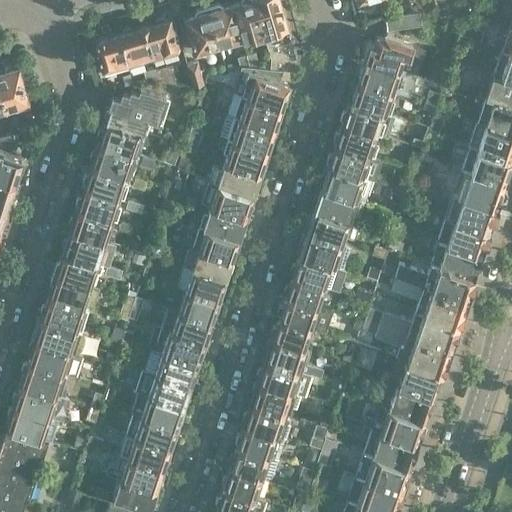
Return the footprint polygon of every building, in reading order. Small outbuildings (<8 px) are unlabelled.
[(236,0),(230,2),(241,37),(263,31),(253,0),(236,0)] [(253,0),(263,31),(271,56),(270,66),(277,67),(295,68),(296,57),(279,0),(253,0)] [(459,5),(463,15),(466,15),(468,10),(471,2),(471,0),(458,0),(459,5)] [(216,6),(207,9),(217,44),(241,37),(230,2),(226,3),(223,1),(217,3),(216,6)] [(374,3),(378,17),(388,15),(384,1),(374,3)] [(471,2),(468,10),(480,14),(482,6),(471,2)] [(409,4),(402,6),(404,12),(411,10),(409,4)] [(444,7),(436,10),(439,18),(446,15),(444,7)] [(207,9),(183,16),(194,51),(217,44),(207,9)] [(385,16),(387,28),(421,23),(419,10),(411,12),(389,15),(385,16)] [(158,19),(142,24),(151,55),(181,47),(172,15),(169,16),(166,15),(160,16),(158,19)] [(128,28),(117,31),(126,62),(151,55),(142,24),(138,25),(135,23),(129,25),(128,28)] [(501,47),(509,50),(511,50),(511,25),(508,24),(501,47)] [(473,37),(482,40),(484,33),(475,30),(473,37)] [(96,45),(102,68),(126,62),(117,31),(99,36),(94,42),(96,45)] [(366,50),(364,55),(403,68),(412,42),(386,33),(385,36),(379,33),(376,40),(369,38),(369,39),(367,38),(364,49),(366,50)] [(511,50),(509,50),(501,47),(493,70),(511,76),(511,50)] [(245,53),(249,64),(257,65),(254,51),(245,53)] [(245,54),(237,57),(239,65),(248,65),(245,54)] [(360,69),(357,78),(392,89),(396,90),(403,68),(364,55),(363,58),(360,57),(357,68),(360,69)] [(453,56),(445,79),(456,83),(464,60),(453,56)] [(475,56),(473,62),(485,66),(487,60),(475,56)] [(186,63),(193,85),(203,83),(196,60),(186,63)] [(5,68),(0,69),(0,90),(6,110),(15,107),(16,111),(31,107),(29,100),(18,64),(15,65),(12,63),(5,64),(5,68)] [(160,64),(154,66),(158,80),(165,80),(160,64)] [(250,81),(246,94),(280,105),(281,102),(284,101),(286,95),(284,92),(287,83),(274,79),(275,76),(277,67),(270,66),(257,65),(255,70),(247,67),(243,78),(250,81)] [(151,81),(158,80),(154,66),(147,68),(151,81)] [(122,72),(125,84),(132,83),(129,70),(122,72)] [(511,76),(493,70),(485,93),(511,102),(511,76)] [(351,94),(349,100),(383,111),(383,110),(385,110),(392,89),(357,78),(355,83),(352,83),(349,93),(351,94)] [(106,114),(105,117),(142,130),(147,116),(158,119),(166,93),(139,84),(138,89),(130,86),(128,90),(122,88),(120,95),(113,93),(109,105),(106,105),(104,112),(106,114)] [(425,99),(435,103),(439,93),(429,89),(425,99)] [(227,112),(238,115),(273,126),(276,116),(280,115),(282,109),(280,106),(280,105),(246,94),(234,90),(227,112)] [(201,93),(197,103),(213,107),(216,98),(201,93)] [(476,117),(485,120),(511,129),(511,102),(485,93),(476,117)] [(180,111),(193,116),(198,99),(185,95),(180,111)] [(448,98),(440,95),(437,104),(445,106),(448,98)] [(344,118),(343,122),(376,133),(383,111),(349,100),(347,108),(344,109),(341,116),(344,118)] [(423,109),(419,121),(428,124),(431,112),(423,109)] [(429,125),(438,129),(443,113),(434,110),(429,125)] [(238,115),(231,137),(266,148),(267,146),(270,145),(272,138),(270,136),(273,126),(238,115)] [(191,124),(198,126),(200,118),(194,116),(191,124)] [(100,135),(99,139),(135,151),(142,130),(105,117),(103,126),(99,127),(98,133),(100,135)] [(511,129),(485,120),(477,145),(511,156),(511,129)] [(337,139),(336,143),(369,154),(376,133),(343,122),(340,130),(337,130),(334,137),(337,139)] [(11,125),(13,132),(17,144),(26,147),(20,123),(11,125)] [(429,128),(426,136),(425,140),(433,143),(437,130),(429,128)] [(461,129),(459,137),(472,142),(475,134),(461,129)] [(17,144),(13,132),(0,135),(0,142),(16,148),(17,144)] [(413,144),(422,148),(425,140),(426,136),(417,133),(413,144)] [(195,151),(199,138),(187,135),(184,143),(183,147),(195,151)] [(231,137),(224,160),(258,171),(262,160),(265,159),(267,152),(265,150),(266,148),(231,137)] [(93,157),(92,161),(126,173),(128,174),(135,151),(99,139),(96,148),(93,149),(91,155),(93,157)] [(461,165),(470,168),(505,180),(509,170),(511,169),(511,167),(511,156),(477,145),(469,142),(461,165)] [(330,161),(329,165),(362,175),(369,154),(336,143),(333,151),(330,152),(328,159),(330,161)] [(0,176),(15,182),(16,180),(20,178),(22,172),(20,169),(23,159),(2,151),(4,146),(0,144),(0,176)] [(166,162),(175,165),(180,151),(171,148),(166,162)] [(406,166),(415,169),(421,152),(412,149),(406,166)] [(182,151),(176,168),(186,171),(192,154),(182,151)] [(415,169),(413,175),(422,178),(430,155),(421,151),(421,152),(415,169)] [(156,158),(143,154),(141,161),(154,165),(156,158)] [(209,179),(217,181),(251,192),(252,189),(255,189),(257,182),(255,180),(258,171),(224,160),(221,169),(213,166),(209,179)] [(86,179),(84,184),(119,195),(126,173),(92,161),(89,170),(86,170),(84,177),(86,179)] [(325,175),(321,187),(356,198),(359,190),(368,193),(372,179),(362,175),(329,165),(328,165),(326,165),(323,175),(325,175)] [(453,189),(462,192),(497,204),(501,194),(504,193),(505,187),(504,184),(505,180),(470,168),(461,165),(453,189)] [(410,183),(413,175),(415,169),(406,166),(401,180),(410,183)] [(422,178),(413,175),(410,183),(425,188),(427,180),(422,178)] [(0,204),(7,207),(8,203),(12,202),(14,196),(12,193),(15,182),(0,176),(0,204)] [(149,180),(136,176),(134,183),(147,187),(149,180)] [(182,194),(186,184),(182,183),(183,179),(174,177),(170,190),(182,194)] [(201,200),(210,203),(244,214),(248,204),(251,203),(253,196),(251,194),(251,192),(217,181),(213,194),(192,188),(189,196),(201,200)] [(79,201),(77,205),(112,217),(119,195),(84,184),(82,191),(79,192),(77,199),(79,201)] [(318,199),(314,209),(349,221),(351,212),(360,215),(365,201),(356,198),(321,187),(321,189),(318,188),(315,198),(318,199)] [(446,213),(454,216),(490,228),(493,218),(495,216),(497,211),(496,208),(497,204),(462,192),(453,189),(446,213)] [(175,201),(168,199),(164,211),(172,213),(175,201)] [(389,208),(400,212),(403,204),(391,200),(389,208)] [(202,225),(205,226),(237,237),(237,236),(238,233),(241,232),(243,225),(241,223),(244,214),(210,203),(202,225)] [(0,228),(3,219),(7,217),(9,212),(7,208),(7,207),(0,204),(0,228)] [(72,223),(70,227),(105,239),(112,217),(77,205),(75,214),(72,214),(70,221),(72,223)] [(310,222),(307,232),(341,243),(344,235),(353,238),(358,223),(349,221),(314,209),(314,212),(311,211),(308,221),(310,222)] [(162,212),(155,233),(166,236),(168,232),(173,216),(162,212)] [(438,237),(446,240),(482,252),(485,242),(487,240),(489,234),(488,231),(490,228),(454,216),(446,213),(438,237)] [(412,227),(414,220),(400,214),(397,222),(412,227)] [(134,224),(121,220),(119,227),(132,231),(134,224)] [(381,231),(393,235),(395,227),(384,223),(381,231)] [(191,244),(199,246),(230,256),(233,247),(236,246),(238,239),(237,237),(205,226),(201,238),(194,235),(191,244)] [(65,245),(63,250),(98,262),(105,239),(70,227),(68,235),(65,236),(63,243),(65,245)] [(303,244),(300,253),(335,264),(337,257),(346,259),(350,246),(341,243),(307,232),(306,234),(304,233),(301,243),(303,244)] [(430,260),(439,263),(474,275),(477,265),(480,263),(482,258),(481,255),(482,252),(446,240),(438,237),(430,260)] [(392,238),(389,246),(401,250),(404,242),(392,238)] [(149,253),(159,256),(164,258),(168,248),(152,243),(149,253)] [(184,264),(192,267),(224,277),(227,268),(230,267),(232,260),(230,257),(230,256),(199,246),(191,244),(184,264)] [(373,254),(385,258),(388,250),(376,246),(373,254)] [(56,263),(53,271),(91,283),(98,262),(63,250),(59,261),(56,263)] [(145,265),(148,254),(135,250),(132,261),(145,265)] [(292,264),(290,270),(292,272),(292,273),(325,284),(338,288),(344,267),(335,264),(300,253),(299,252),(295,263),(292,264)] [(159,256),(149,253),(144,269),(154,273),(159,256)] [(395,274),(430,287),(466,299),(470,286),(472,286),(474,280),(473,278),(474,275),(439,263),(430,260),(426,271),(399,261),(395,274)] [(106,264),(103,273),(119,278),(122,269),(106,264)] [(379,269),(368,265),(365,274),(376,278),(379,269)] [(192,267),(185,287),(217,297),(220,289),(223,287),(225,281),(224,278),(224,277),(192,267)] [(51,285),(49,293),(84,304),(91,283),(53,271),(49,282),(51,285)] [(286,292),(285,294),(318,305),(325,284),(292,273),(289,283),(286,284),(284,290),(286,292)] [(414,308),(422,311),(458,323),(459,320),(461,319),(463,313),(462,311),(466,299),(430,287),(395,274),(390,287),(418,297),(414,308)] [(185,287),(178,308),(211,319),(214,309),(217,308),(219,301),(217,298),(217,297),(185,287)] [(359,295),(371,299),(374,291),(362,287),(359,295)] [(143,297),(145,291),(137,289),(135,294),(143,297)] [(42,314),(42,315),(77,327),(84,304),(49,293),(45,305),(42,305),(40,312),(42,314)] [(127,319),(128,315),(134,297),(125,294),(118,316),(127,319)] [(135,294),(134,297),(128,315),(136,318),(143,297),(135,294)] [(279,313),(278,315),(311,326),(315,327),(319,314),(324,316),(326,307),(318,305),(285,294),(282,304),(279,305),(277,311),(279,313)] [(365,317),(367,310),(354,306),(351,315),(354,316),(364,319),(365,317)] [(365,317),(414,334),(450,347),(454,334),(456,333),(458,327),(457,325),(458,323),(422,311),(414,308),(411,318),(383,308),(382,310),(369,306),(367,310),(365,317)] [(169,327),(168,328),(204,340),(207,330),(210,329),(212,322),(210,319),(211,319),(178,308),(172,328),(169,327)] [(32,335),(34,337),(70,349),(77,327),(42,315),(37,328),(34,329),(32,335)] [(273,333),(272,334),(305,345),(311,326),(278,315),(276,323),(273,324),(271,330),(273,333)] [(362,325),(364,319),(354,316),(352,325),(361,328),(362,325)] [(396,355),(404,357),(439,370),(442,371),(442,369),(444,369),(446,363),(445,361),(450,347),(414,334),(365,317),(364,319),(362,325),(376,330),(374,334),(400,343),(396,355)] [(120,342),(121,337),(124,329),(115,326),(110,338),(120,342)] [(168,328),(161,350),(197,362),(200,351),(203,350),(205,344),(204,340),(168,328)] [(124,329),(121,337),(128,339),(131,331),(124,329)] [(268,346),(265,357),(300,369),(321,375),(324,367),(303,360),(307,346),(305,345),(272,334),(271,337),(268,337),(266,344),(268,346)] [(34,338),(27,359),(63,371),(70,349),(34,337),(34,338)] [(117,351),(114,359),(123,361),(128,348),(119,345),(117,351)] [(145,368),(154,371),(190,383),(193,373),(196,372),(198,365),(197,362),(161,350),(152,347),(145,368)] [(341,358),(350,361),(354,350),(345,347),(341,358)] [(114,359),(117,351),(109,348),(105,360),(113,363),(114,359)] [(388,378),(396,381),(432,394),(435,382),(439,381),(441,376),(439,373),(439,370),(404,357),(396,355),(391,368),(383,365),(382,368),(366,363),(364,370),(388,378)] [(259,375),(257,379),(292,391),(300,369),(265,357),(262,366),(259,367),(257,373),(259,375)] [(23,372),(20,381),(57,394),(57,393),(56,392),(63,371),(27,359),(26,363),(23,363),(21,370),(23,372)] [(75,367),(73,374),(87,379),(90,372),(75,367)] [(121,373),(111,370),(108,379),(118,383),(121,373)] [(154,371),(147,392),(183,404),(186,394),(189,393),(192,386),(190,383),(154,371)] [(380,402),(388,405),(424,417),(427,406),(431,405),(433,400),(431,397),(432,394),(396,381),(388,378),(380,402)] [(108,379),(101,400),(112,403),(118,383),(108,379)] [(254,390),(250,401),(285,413),(288,405),(296,407),(300,394),(292,391),(257,379),(257,381),(254,381),(252,387),(254,390)] [(343,380),(341,388),(352,392),(355,384),(343,380)] [(13,402),(13,403),(50,415),(57,394),(20,381),(17,392),(13,393),(11,400),(13,402)] [(90,405),(98,408),(103,393),(94,390),(90,405)] [(326,402),(335,405),(339,394),(330,391),(326,402)] [(147,392),(140,413),(176,425),(179,415),(183,414),(185,407),(183,404),(147,392)] [(244,420),(243,423),(286,437),(290,422),(283,419),(285,413),(250,401),(247,411),(244,411),(242,417),(244,420)] [(327,426),(330,418),(335,405),(326,402),(324,401),(321,409),(325,410),(320,424),(327,426)] [(347,417),(372,426),(380,429),(416,441),(419,430),(423,429),(425,424),(423,420),(424,417),(388,405),(380,402),(375,416),(351,408),(347,417)] [(9,416),(6,425),(43,437),(50,415),(13,403),(12,407),(9,407),(6,414),(9,416)] [(98,408),(90,405),(85,417),(94,420),(98,408)] [(98,409),(94,422),(104,425),(108,412),(98,409)] [(140,413),(134,434),(172,446),(172,445),(170,442),(172,436),(176,435),(178,428),(176,425),(140,413)] [(327,426),(324,436),(333,439),(340,421),(330,418),(327,426)] [(238,440),(236,444),(279,458),(286,437),(243,423),(241,431),(238,432),(236,438),(238,440)] [(322,441),(324,436),(327,426),(320,424),(315,438),(322,441)] [(363,449),(372,452),(408,464),(411,454),(415,453),(417,447),(415,444),(416,441),(380,429),(372,426),(363,449)] [(6,428),(0,447),(0,464),(30,474),(36,459),(41,461),(47,442),(6,428)] [(55,432),(53,440),(63,443),(65,436),(55,432)] [(88,432),(85,442),(97,445),(100,436),(88,432)] [(172,446),(134,434),(127,455),(162,466),(167,453),(170,452),(172,446)] [(279,458),(236,444),(234,452),(231,453),(229,459),(231,461),(230,464),(262,475),(272,478),(279,458)] [(316,459),(319,451),(320,448),(311,445),(308,457),(316,459)] [(355,473),(364,476),(401,489),(405,478),(408,477),(410,471),(408,468),(409,467),(407,466),(408,464),(372,452),(363,449),(355,473)] [(319,451),(316,459),(328,463),(331,455),(319,451)] [(87,465),(90,456),(80,453),(77,462),(87,465)] [(162,466),(127,455),(120,475),(156,487),(158,480),(161,479),(163,472),(161,469),(162,466)] [(0,464),(0,501),(19,508),(25,491),(29,493),(35,476),(30,474),(0,464)] [(256,495),(262,475),(230,464),(227,472),(224,473),(222,479),(224,482),(223,485),(256,495)] [(313,469),(303,465),(296,486),(306,489),(309,482),(311,474),(313,469)] [(347,496),(356,499),(391,511),(393,511),(397,501),(400,500),(402,495),(400,492),(401,489),(364,476),(355,473),(347,496)] [(311,474),(309,482),(324,488),(327,480),(311,474)] [(156,487),(120,475),(113,496),(148,508),(152,499),(155,497),(157,491),(155,488),(156,487)] [(217,502),(216,505),(238,511),(250,511),(253,504),(262,507),(264,498),(256,495),(223,485),(220,493),(217,494),(215,500),(217,502)] [(300,510),(306,489),(298,486),(291,507),(300,510)] [(78,506),(82,492),(69,487),(65,502),(78,506)] [(101,498),(104,490),(96,487),(94,495),(101,498)] [(341,511),(391,511),(356,499),(347,496),(341,511)] [(303,499),(301,507),(314,511),(317,504),(303,499)] [(143,511),(108,500),(104,511),(143,511)] [(0,501),(0,511),(23,511),(24,510),(19,508),(0,501)]
